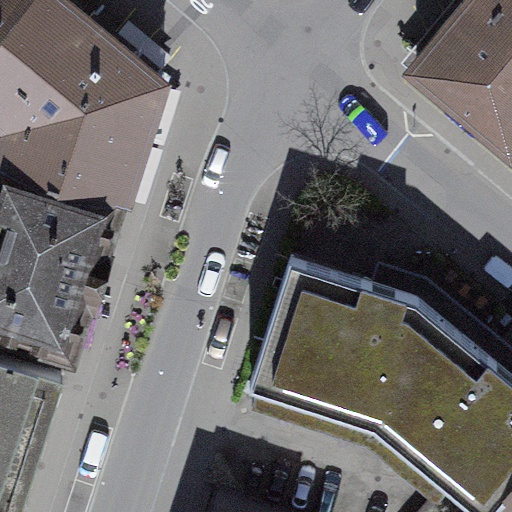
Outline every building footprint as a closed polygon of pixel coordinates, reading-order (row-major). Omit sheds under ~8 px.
[(0,0),(0,19),(16,0),(0,0)] [(0,155),(0,156),(119,195),(120,195),(140,133),(158,77),(88,19),(64,0),(16,0),(0,19),(0,109),(12,120),(1,156),(0,155)] [(511,0),(466,0),(421,54),(420,53),(416,58),(422,63),(423,61),(511,135),(511,0)] [(0,326),(70,349),(87,295),(88,295),(95,272),(103,249),(102,248),(119,195),(0,156),(0,326)] [(485,511),(494,503),(511,480),(511,371),(417,292),(371,278),(290,252),(269,317),(249,379),(373,419),(445,479),(463,493),(485,511)] [(0,511),(18,511),(53,403),(63,371),(0,350),(0,511)] [(457,511),(463,493),(445,479),(416,511),(457,511)] [(511,511),(511,480),(494,503),(504,511),(511,511)]
